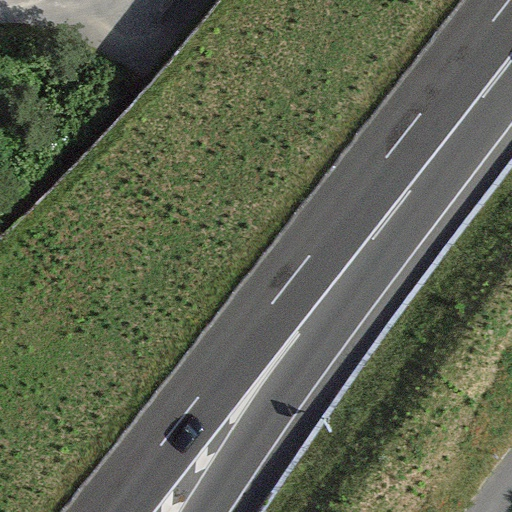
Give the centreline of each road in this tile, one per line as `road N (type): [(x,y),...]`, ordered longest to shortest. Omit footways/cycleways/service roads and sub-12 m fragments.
road 1 (motorway): [(107,511),(492,23)]
road 2 (motorway): [(201,511),(492,23)]
road 3 (motorway): [(282,112),(0,479)]
road 4 (motorway): [(282,112),(0,331)]
road 5 (motorway): [(359,0),(282,112)]
